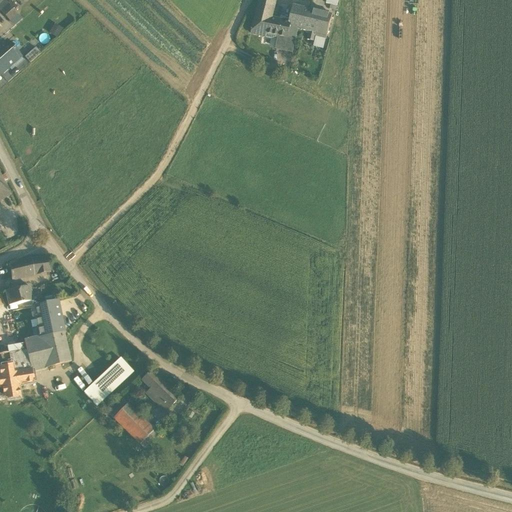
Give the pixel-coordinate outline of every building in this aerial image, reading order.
[(9,5),(4,0),(0,0),(0,5),(3,9),(9,5)] [(259,0),(256,12),(272,16),(275,0),(259,0)] [(1,12),(9,21),(17,14),(9,5),(3,9),(1,12)] [(297,29),(303,30),(308,9),(293,5),(289,22),(271,18),(272,16),(256,12),(251,33),(266,36),(266,34),(278,37),(295,40),(297,29)] [(308,31),(315,33),(321,12),(308,9),(303,30),(308,31)] [(332,15),(321,12),(315,33),(314,36),(325,39),(332,15)] [(303,51),(310,53),(314,36),(315,33),(308,31),(303,51)] [(266,34),(266,36),(265,37),(271,38),(269,47),(275,49),(278,37),(266,34)] [(275,49),(292,52),(295,40),(278,37),(275,49)] [(21,57),(28,64),(45,49),(38,42),(21,57)] [(0,74),(0,75),(20,58),(6,43),(5,44),(6,45),(0,50),(0,74)] [(8,266),(11,279),(32,274),(34,275),(49,272),(47,257),(31,259),(8,266)] [(6,293),(8,306),(32,302),(29,289),(6,293)] [(46,305),(55,302),(53,295),(44,298),(46,305)] [(36,318),(40,337),(63,333),(57,302),(55,302),(46,305),(36,307),(39,318),(36,318)] [(24,341),(24,342),(31,371),(70,361),(63,333),(40,337),(24,341)] [(8,346),(9,353),(11,367),(14,385),(22,384),(33,382),(31,371),(24,342),(8,346)] [(0,368),(11,367),(9,353),(0,354),(0,368)] [(83,392),(85,394),(122,360),(120,358),(83,392)] [(85,394),(96,406),(133,372),(122,360),(85,394)] [(18,389),(22,384),(14,385),(11,367),(0,368),(0,393),(8,399),(20,397),(18,389)] [(150,389),(154,393),(163,384),(150,371),(141,380),(150,389)] [(178,399),(163,384),(154,393),(151,396),(164,408),(168,408),(169,408),(178,399)] [(164,413),(169,408),(168,408),(164,408),(151,396),(154,393),(150,389),(145,394),(164,413)] [(106,412),(113,419),(127,405),(119,397),(106,412)] [(133,411),(127,405),(113,419),(119,425),(133,411)] [(119,425),(140,445),(154,430),(133,411),(119,425)] [(178,423),(192,432),(196,426),(182,417),(178,423)] [(140,445),(144,449),(158,434),(154,430),(140,445)]
